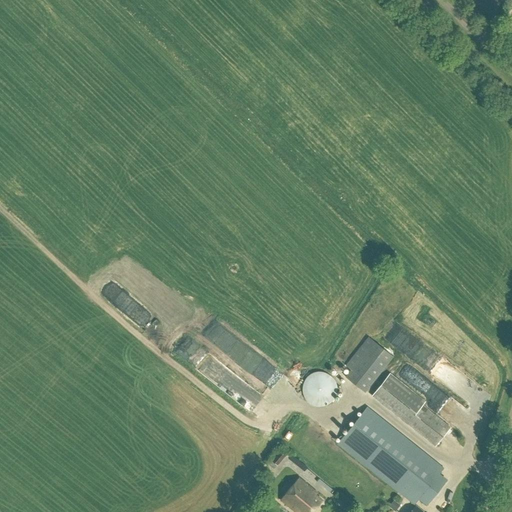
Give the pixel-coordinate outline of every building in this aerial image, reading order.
[(227,360),(239,347),(215,326),(203,339),(227,360)] [(392,342),(398,353),(406,348),(402,341),(404,340),(402,336),(392,342)] [(345,366),(351,371),(346,378),(366,393),(394,358),(368,337),(345,366)] [(430,356),(413,343),(405,353),(428,372),(432,367),(425,362),(430,356)] [(280,400),(291,386),(267,367),(256,382),(280,400)] [(254,395),(252,397),(218,372),(215,377),(219,380),(214,388),(244,410),(246,409),(259,418),(262,413),(267,417),(273,410),(254,395)] [(331,403),(333,401),(335,399),(336,396),(337,393),(337,390),(337,387),(336,384),(335,381),(333,379),(331,377),(329,375),(326,374),(323,373),(320,373),(317,373),(314,374),(311,375),(309,377),(307,379),(305,381),(304,384),(303,387),(303,390),(303,393),(304,396),(305,399),(307,401),(309,403),(311,405),(314,406),(317,407),(320,407),(323,407),(326,406),(329,405),(331,403)] [(435,446),(451,427),(423,406),(426,402),(391,374),(373,396),(435,446)] [(443,469),(368,408),(339,444),(415,505),(419,499),(426,505),(446,479),(439,474),(443,469)] [(281,461),(274,455),(270,460),(277,465),(281,461)] [(312,511),(322,501),(316,496),(317,494),(299,478),(281,500),(295,511),(312,511)]
